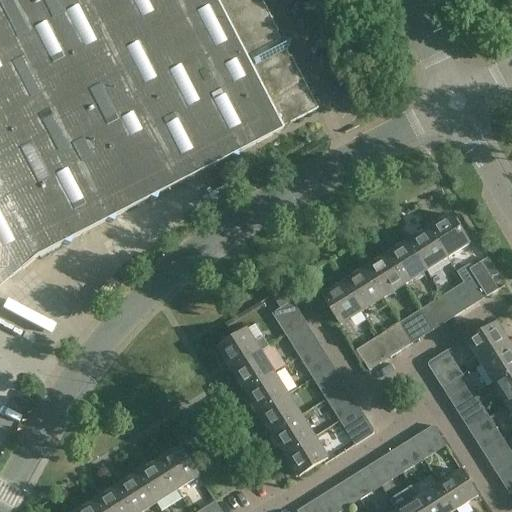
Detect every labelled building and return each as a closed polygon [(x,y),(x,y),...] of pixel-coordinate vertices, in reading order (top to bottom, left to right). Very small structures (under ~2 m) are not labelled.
[(0,0),(0,289),(35,261),(62,247),(68,249),(69,243),(105,224),(111,227),(113,220),(148,202),(154,204),(156,198),(187,182),(272,139),(272,137),(315,115),(255,0),(0,0)] [(452,218),(430,232),(448,260),(470,247),(452,218)] [(448,260),(430,232),(409,245),(427,274),(448,260)] [(427,274),(409,245),(387,259),(405,287),(427,274)] [(405,287),(387,259),(366,272),(384,301),(405,287)] [(474,279),(464,285),(477,305),(498,292),(492,281),(498,277),(488,260),(469,272),(474,279)] [(366,272),(346,285),(364,314),(384,301),(366,272)] [(364,314),(346,285),(323,299),(341,328),(364,314)] [(477,306),(464,285),(454,291),(467,312),(477,306)] [(467,312),(454,291),(443,298),(456,319),(467,312)] [(456,319),(443,298),(432,305),(445,325),(456,319)] [(273,316),(279,327),(300,314),(293,303),(273,316)] [(421,312),(411,318),(424,339),(434,332),(421,312)] [(306,324),(286,337),(293,348),(313,335),(306,324)] [(413,346),(400,325),(389,332),(402,352),(413,346)] [(481,368),(510,349),(496,327),(467,346),(481,368)] [(402,352),(389,332),(379,338),(392,359),(402,352)] [(232,372),(260,354),(247,333),(214,354),(222,367),(226,364),(232,372)] [(381,366),(368,345),(357,352),(370,373),(381,366)] [(320,346),(299,359),(306,370),(327,357),(320,346)] [(511,378),(511,352),(510,349),(481,368),(494,389),(511,378)] [(260,354),(232,372),(245,394),(274,375),(260,354)] [(443,391),(464,378),(450,357),(430,369),(443,391)] [(304,376),(301,363),(285,366),(288,379),(304,376)] [(334,368),(313,381),(320,391),(340,378),(334,368)] [(288,397),(274,375),(245,394),(259,415),(288,397)] [(477,400),(464,378),(443,391),(457,413),(477,400)] [(511,378),(494,389),(507,410),(511,407),(511,378)] [(346,388),(326,401),(333,412),(353,399),(346,388)] [(288,397),(259,415),(272,436),(301,417),(288,397)] [(491,421),(477,400),(457,413),(470,434),(491,421)] [(301,417),(272,436),(286,457),(315,439),(301,417)] [(374,432),(367,421),(347,434),(353,445),(374,432)] [(491,421),(470,434),(484,455),(504,442),(491,421)] [(411,442),(424,463),(446,449),(433,429),(411,442)] [(328,460),(315,439),(286,457),(299,479),(328,460)] [(411,442),(389,456),(402,476),(424,463),(411,442)] [(511,466),(511,454),(504,442),(484,455),(497,476),(511,466)] [(159,464),(178,494),(200,480),(182,450),(159,464)] [(389,456),(368,469),(381,489),(402,476),(389,456)] [(178,494),(159,464),(139,477),(157,507),(178,494)] [(511,466),(497,476),(511,498),(511,496),(511,466)] [(381,489),(368,469),(347,482),(360,503),(381,489)] [(439,487),(454,511),(459,511),(478,500),(461,473),(439,487)] [(148,511),(157,507),(139,477),(117,491),(130,511),(148,511)] [(347,482),(326,496),(336,511),(345,511),(360,503),(347,482)] [(454,511),(439,487),(418,500),(425,511),(454,511)] [(425,511),(418,500),(410,489),(402,494),(410,505),(398,511),(425,511)] [(130,511),(117,491),(96,504),(100,511),(130,511)] [(336,511),(326,496),(300,511),(336,511)]
